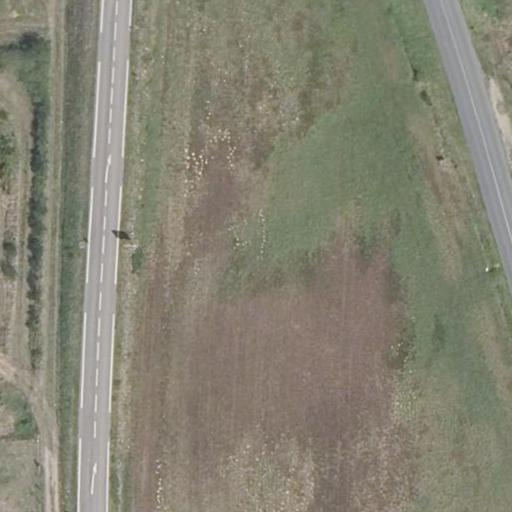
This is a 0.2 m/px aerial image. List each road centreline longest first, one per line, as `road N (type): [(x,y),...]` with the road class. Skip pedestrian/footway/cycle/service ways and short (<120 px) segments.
road 1 (secondary): [(115,0),(93,511)]
road 2 (tertiary): [(436,0),(511,244)]
